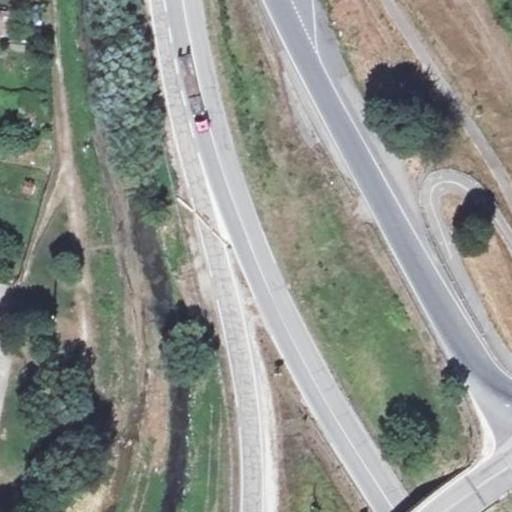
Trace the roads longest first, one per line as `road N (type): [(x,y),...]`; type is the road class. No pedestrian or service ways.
road 1 (primary): [(183,0),(201,104),(280,314),(328,408),(398,511)]
road 2 (primary): [(168,0),(190,159),(240,363),(250,511)]
road 3 (primary): [(511,412),(429,286),(276,0)]
road 4 (track): [(511,201),(388,0)]
